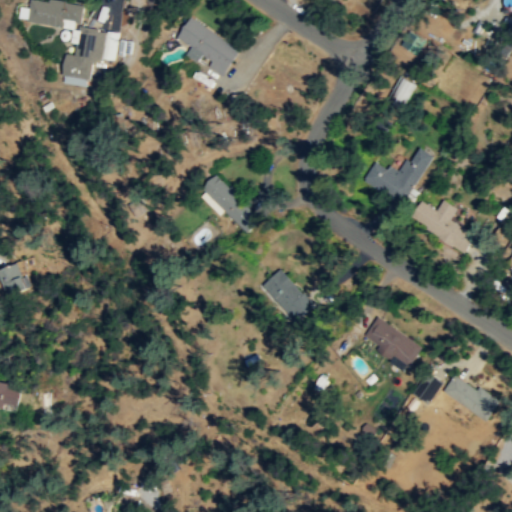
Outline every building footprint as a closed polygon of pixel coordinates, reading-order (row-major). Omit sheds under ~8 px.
[(84,4),(81,23),(64,19),(64,26),(26,20),(29,0),(44,0),(49,1),(49,0),(65,0),(66,1),(84,4)] [(225,74),(241,47),(189,16),(176,37),(191,46),(186,55),(198,62),(200,59),(225,74)] [(106,31),(102,58),(93,61),(90,79),(62,74),(63,63),(66,53),(74,54),(79,25),(99,28),(99,30),(106,31)] [(403,107),(416,84),(401,74),(387,98),(403,107)] [(376,159),(363,179),(401,204),(433,156),(416,144),(398,173),(376,159)] [(216,173),(202,187),(242,228),(256,214),(216,173)] [(457,208),(443,199),(436,209),(421,200),(410,217),(462,252),(474,234),(450,218),(457,208)] [(0,264),(0,288),(22,288),(22,264),(0,264)] [(292,320),(311,306),(282,268),(263,283),(292,320)] [(423,345),(377,316),(363,339),(408,368),(423,345)] [(443,391),(487,419),(499,400),(455,371),(443,391)] [(427,403),(443,382),(430,372),(414,393),(427,403)] [(0,407),(17,412),(23,386),(0,380),(0,407)]
